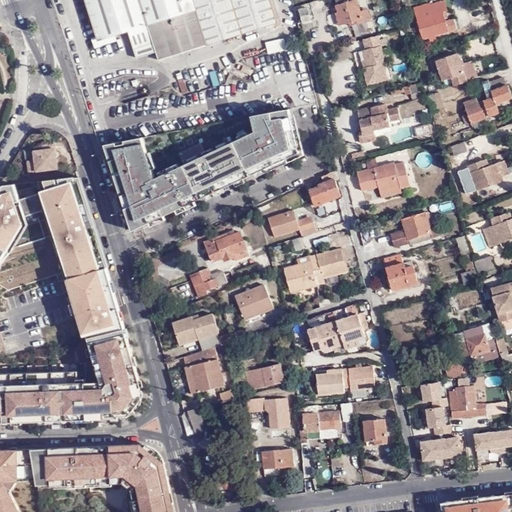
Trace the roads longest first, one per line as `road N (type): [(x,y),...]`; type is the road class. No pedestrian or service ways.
road 1 (tertiary): [(88,151),(162,402)]
road 2 (residential): [(422,489),(248,511)]
road 3 (tertiary): [(88,151),(48,24)]
road 4 (residential): [(0,437),(130,429)]
